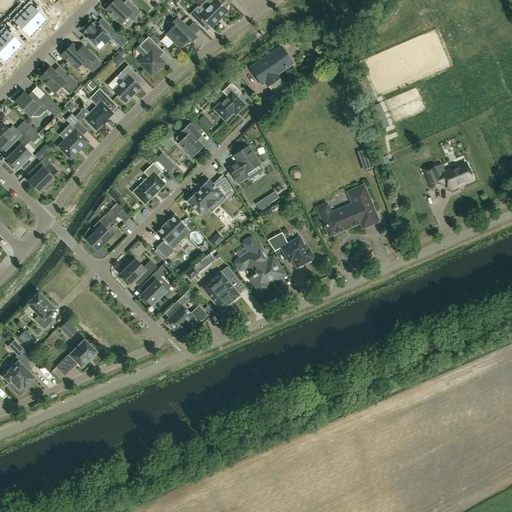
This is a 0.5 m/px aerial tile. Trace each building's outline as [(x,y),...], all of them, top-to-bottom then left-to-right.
[(26,3),(18,11),(19,12),(36,29),(45,20),(35,10),(39,6),(32,0),(23,0),(24,0),(26,3)] [(140,13),(131,4),(126,8),(117,0),(115,0),(106,10),(120,24),(127,17),(132,21),(140,13)] [(213,0),(202,11),(199,8),(197,6),(189,15),(198,23),(202,19),(211,28),(227,11),(215,0),(213,0)] [(11,18),(6,23),(14,31),(18,27),(29,37),(36,29),(19,12),(11,19),(11,18)] [(197,37),(187,28),(177,17),(171,23),(174,26),(165,35),(180,49),(188,40),(191,43),(197,37)] [(102,38),(106,42),(115,33),(106,24),(102,29),(95,22),(93,25),(92,24),(85,31),(86,32),(83,35),(95,46),(102,38)] [(4,29),(0,32),(0,40),(13,53),(21,45),(10,35),(14,31),(6,23),(2,27),(4,29)] [(157,55),(161,50),(148,37),(139,46),(144,52),(146,51),(149,53),(139,63),(151,76),(164,63),(157,55)] [(0,57),(4,62),(13,53),(0,40),(0,57)] [(82,54),(79,51),(72,44),(61,55),(76,69),(83,62),(87,66),(85,68),(86,68),(95,58),(86,49),(82,54)] [(288,66),(277,50),(250,68),(261,84),(264,82),(268,87),(277,96),(287,86),(280,79),(276,74),(288,66)] [(120,65),(127,62),(123,53),(116,56),(120,65)] [(131,79),(136,74),(127,66),(116,77),(122,83),(113,92),(124,103),(140,87),(131,79)] [(61,79),(53,71),(49,68),(39,78),(54,93),(61,86),(69,94),(78,85),(66,74),(61,79)] [(95,81),(89,86),(93,91),(99,87),(95,81)] [(235,115),(238,112),(245,105),(237,97),(241,93),(231,83),(222,92),(227,96),(213,109),(225,121),(226,119),(228,119),(231,116),(231,114),(233,112),(235,115)] [(112,114),(111,112),(105,106),(109,102),(98,90),(89,99),(97,107),(84,119),(96,131),(102,124),(103,124),(107,120),(106,120),(112,114)] [(24,93),(15,102),(29,116),(39,116),(46,109),(48,108),(52,103),(43,95),(39,99),(35,104),(27,96),(24,93)] [(379,130),(386,127),(376,104),(370,107),(379,130)] [(74,128),(80,123),(71,114),(65,120),(74,128)] [(23,132),(28,127),(23,122),(18,127),(23,132)] [(0,146),(6,140),(11,145),(21,135),(12,126),(8,130),(2,124),(0,126),(0,146)] [(201,136),(189,124),(181,132),(175,138),(179,142),(178,143),(192,158),(203,147),(197,141),(201,136)] [(58,147),(70,159),(87,142),(75,130),(58,147)] [(21,135),(11,145),(7,150),(11,154),(6,159),(9,162),(7,164),(12,169),(14,167),(16,170),(20,166),(23,169),(30,162),(27,159),(31,155),(23,147),(30,140),(23,133),(21,135)] [(43,146),(43,152),(46,155),(52,149),(46,143),(43,146)] [(234,164),(227,168),(238,185),(249,178),(246,173),(259,164),(248,147),(244,149),(242,146),(237,151),(238,153),(234,156),(238,162),(235,164),(234,164)] [(386,156),(381,157),(378,158),(378,159),(380,164),(388,161),(386,156)] [(32,169),(33,169),(37,174),(29,182),(39,193),(43,188),(45,191),(51,185),(49,183),(54,178),(44,167),(46,165),(49,162),(45,157),(32,169)] [(175,166),(168,158),(161,165),(165,168),(169,172),(175,166)] [(371,158),(364,161),(368,173),(376,170),(371,158)] [(133,192),(144,204),(165,184),(157,176),(161,172),(153,163),(143,173),(148,178),(133,192)] [(473,180),(466,164),(444,173),(445,174),(440,176),(435,165),(424,170),(433,190),(443,185),(443,184),(448,182),(451,189),(473,180)] [(216,201),(215,201),(214,199),(220,193),(226,198),(233,191),(222,175),(212,184),(208,180),(200,188),(201,189),(195,194),(194,193),(186,201),(199,214),(206,207),(208,210),(216,201)] [(348,228),(359,223),(361,229),(378,222),(363,186),(347,192),(352,204),(330,214),(326,204),(317,208),(325,226),(324,226),(324,228),(325,227),(329,236),(343,230),(342,229),(347,227),(348,228)] [(245,200),(251,196),(248,191),(242,194),(245,200)] [(277,193),(269,197),(272,203),(280,198),(277,193)] [(265,198),(256,204),(260,211),(269,205),(269,204),(265,198)] [(97,230),(94,233),(93,234),(92,233),(89,236),(90,237),(86,241),(89,243),(89,244),(94,248),(97,251),(112,236),(104,228),(109,223),(110,224),(113,221),(112,220),(117,215),(124,222),(129,217),(116,204),(93,227),(97,230)] [(174,251),(172,249),(168,245),(186,227),(175,215),(168,222),(167,221),(161,226),(163,227),(156,234),(163,241),(156,248),(166,258),(174,251)] [(216,246),(226,239),(221,232),(211,239),(216,246)] [(267,240),(274,251),(275,251),(274,250),(278,247),(280,248),(288,262),(292,260),(296,268),(312,260),(311,258),(313,257),(309,249),(307,250),(299,237),(287,244),(281,233),(267,240)] [(273,255),(268,259),(259,246),(258,247),(252,239),(250,238),(244,242),(244,244),(249,253),(236,261),(235,264),(239,269),(242,270),(248,266),(253,275),(248,279),(249,280),(251,279),(259,292),(261,293),(267,289),(267,286),(277,280),(277,281),(286,275),(273,255)] [(135,280),(140,284),(157,267),(150,260),(143,268),(135,260),(131,264),(128,261),(121,267),(124,270),(120,274),(123,277),(121,279),(126,284),(128,282),(130,285),(135,280)] [(198,274),(193,267),(185,274),(190,280),(198,274)] [(201,288),(204,291),(220,311),(240,295),(238,294),(244,289),(238,281),(227,267),(221,272),(220,272),(209,281),(201,288)] [(146,290),(144,292),(141,295),(143,298),(142,300),(147,305),(148,303),(151,306),(155,302),(158,305),(165,298),(162,295),(166,291),(156,281),(158,280),(153,274),(141,286),(146,290)] [(188,290),(183,295),(188,300),(193,294),(188,290)] [(44,298),(38,293),(34,297),(28,304),(39,315),(34,320),(44,329),(53,320),(48,315),(54,309),(43,299),(44,298)] [(177,301),(171,306),(176,311),(166,321),(169,324),(167,325),(173,331),(174,330),(177,333),(193,317),(198,323),(200,320),(202,321),(208,315),(198,305),(190,314),(177,301)] [(212,311),(207,306),(204,309),(209,314),(212,311)] [(68,326),(75,333),(66,323),(60,328),(63,331),(68,326)] [(26,333),(21,337),(29,346),(33,343),(26,333)] [(25,388),(35,378),(24,368),(27,365),(28,366),(34,360),(14,340),(8,346),(17,355),(14,359),(17,362),(8,371),(8,372),(3,378),(8,383),(10,381),(19,390),(23,386),(25,388)] [(66,358),(65,357),(60,362),(69,371),(74,366),(73,365),(76,362),(81,367),(86,362),(87,362),(91,358),(96,352),(95,351),(96,349),(91,343),(89,345),(84,340),(69,355),(69,356),(66,358)]
